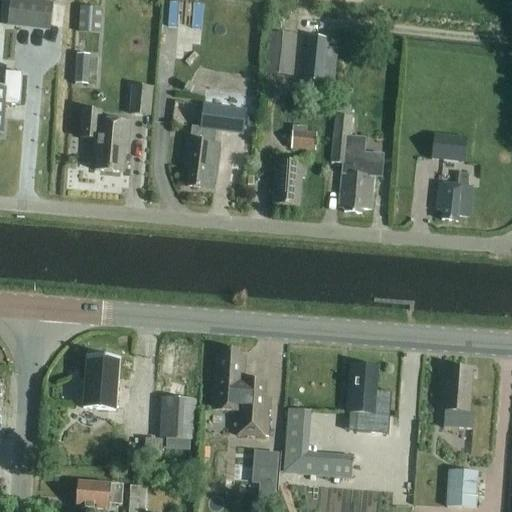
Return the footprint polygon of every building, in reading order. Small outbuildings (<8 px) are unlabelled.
[(18,0),(10,0),(8,24),(49,28),(52,4),(18,0)] [(77,34),(99,35),(100,9),(78,8),(77,34)] [(263,75),(290,78),(294,37),(268,34),(263,75)] [(309,37),(305,81),(325,83),(329,39),(309,37)] [(76,56),(74,85),(88,86),(90,56),(76,56)] [(0,136),(2,137),(4,106),(19,107),(22,75),(5,73),(4,89),(0,88),(0,136)] [(132,87),(130,116),(149,117),(151,89),(132,87)] [(186,188),(202,191),(203,184),(212,186),(217,149),(213,148),(215,132),(241,135),(244,112),(203,106),(200,130),(190,128),(189,141),(186,140),(182,170),(188,171),(186,188)] [(129,126),(99,123),(100,113),(80,111),(77,141),(91,143),(89,154),(95,154),(94,173),(122,175),(123,158),(126,159),(129,126)] [(335,117),(330,164),(342,165),(347,166),(348,154),(352,119),(335,117)] [(291,133),(290,150),(315,152),(317,136),(291,133)] [(433,137),(431,160),(464,164),(466,141),(433,137)] [(341,175),(338,210),(343,210),(343,215),(360,216),(361,212),(370,212),(373,180),(381,180),(383,157),(348,154),(347,166),(342,165),(341,175)] [(271,207),(298,209),(300,180),(303,180),(304,166),(274,164),(271,207)] [(440,222),(457,224),(457,219),(468,220),(471,190),(466,189),(467,178),(457,177),(456,188),(438,186),(435,213),(441,214),(440,222)] [(266,383),(242,381),(244,359),(238,359),(239,354),(220,352),(220,358),(214,357),(210,412),(236,414),(234,437),(267,440),(270,400),(264,400),(266,383)] [(86,357),(83,411),(116,413),(119,359),(86,357)] [(374,404),(377,369),(348,367),(345,415),(373,417),(373,416),(378,416),(379,405),(374,404)] [(471,372),(442,370),(439,412),(443,413),(442,430),(471,432),(472,414),(468,414),(471,372)] [(314,375),(312,456),(349,457),(350,430),(337,430),(338,376),(314,375)] [(191,443),(194,402),(160,400),(157,441),(163,441),(166,441),(165,453),(188,454),(188,443),(191,443)] [(234,416),(202,415),(201,447),(233,448),(234,416)] [(145,440),(144,453),(144,465),(161,466),(163,441),(157,441),(145,440)] [(144,453),(126,452),(126,465),(144,465),(144,453)] [(475,510),(477,474),(449,472),(446,508),(475,510)] [(444,511),(444,477),(414,477),(413,511),(444,511)] [(123,487),(78,483),(76,509),(107,511),(108,505),(121,506),(123,487)] [(145,511),(147,488),(130,487),(128,511),(145,511)]
